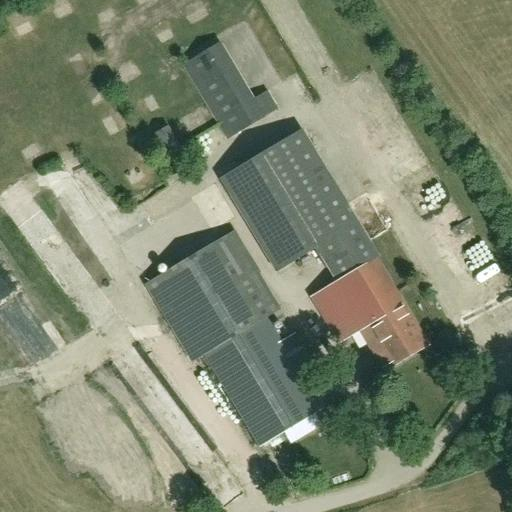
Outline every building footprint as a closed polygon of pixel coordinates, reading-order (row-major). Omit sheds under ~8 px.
[(299,4),(282,11),(289,30),(306,24),(299,4)] [(8,13),(12,22),(28,15),(24,6),(8,13)] [(69,53),(77,69),(87,64),(78,48),(69,53)] [(183,70),(227,143),(277,113),(267,95),(253,103),(220,48),(183,70)] [(99,74),(87,78),(96,101),(108,97),(99,74)] [(340,97),(361,87),(356,77),(335,87),(340,97)] [(140,115),(149,111),(140,92),(130,97),(140,115)] [(191,166),(167,126),(148,138),(171,177),(191,166)] [(413,129),(400,135),(406,147),(419,141),(413,129)] [(427,346),(376,259),(299,133),(221,180),(277,272),(322,246),(342,279),(313,296),(340,343),(362,330),(361,329),(367,326),(374,337),(367,341),(383,367),(390,363),(392,367),(427,346)] [(37,138),(14,142),(18,164),(41,160),(37,138)] [(138,150),(122,155),(129,175),(145,169),(138,150)] [(398,239),(414,232),(398,196),(382,203),(398,239)] [(476,261),(498,253),(487,225),(466,233),(476,261)] [(281,342),(265,316),(279,307),(260,275),(261,273),(235,230),(144,285),(190,362),(205,352),(262,445),(322,409),(306,383),(320,375),(295,333),(281,342)] [(138,375),(195,460),(232,435),(174,350),(138,375)]
